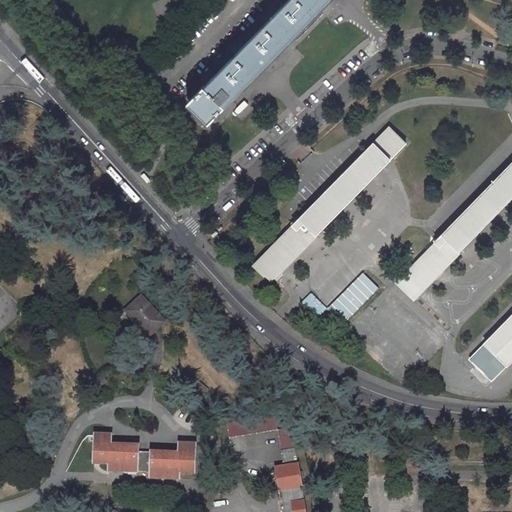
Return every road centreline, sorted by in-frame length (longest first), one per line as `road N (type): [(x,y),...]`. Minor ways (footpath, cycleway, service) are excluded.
road 1 (residential): [(177,237),(389,52),(432,41),(511,60)]
road 2 (secondary): [(177,237),(253,316),(329,369),(412,404),(511,415)]
road 3 (secondary): [(23,67),(177,237)]
